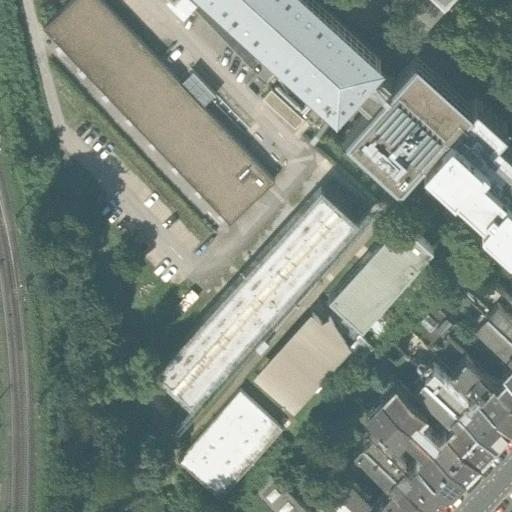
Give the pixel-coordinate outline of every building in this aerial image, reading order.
[(230,223),(274,180),(186,90),(98,0),(75,0),(43,33),(230,223)] [(276,64),(279,60),(211,0),(198,0),(196,4),(192,8),(256,74),(246,85),(256,95),(280,68),(276,64)] [(335,110),(350,94),(373,69),(380,60),(311,0),(211,0),(279,60),(335,110)] [(511,241),(511,150),(498,138),(507,128),(476,102),(472,106),(415,57),(391,83),(381,76),(373,69),(350,94),(354,98),(368,110),(344,138),(400,187),(424,160),(429,165),(484,213),(482,215),(481,217),(481,218),(482,220),(507,242),(508,243),(510,243),(511,242),(511,241)] [(270,85),(261,95),(291,123),(300,113),(270,85)] [(247,340),(358,215),(320,181),(153,370),(190,403),(247,340)] [(389,225),(328,294),(361,323),(433,242),(414,226),(404,238),(389,225)] [(511,321),(496,307),(486,318),(511,342),(511,321)] [(310,311),(256,374),(290,404),(345,342),(328,314),(319,319),(310,311)] [(511,359),(502,370),(506,373),(511,379),(511,342),(486,318),(475,330),(504,357),(507,357),(508,356),(511,358),(511,359)] [(463,358),(451,371),(478,395),(490,382),(463,358)] [(425,374),(422,377),(475,425),(494,442),(503,434),(511,425),(495,411),(492,408),(478,395),(469,405),(465,401),(466,399),(466,398),(432,367),(425,375),(425,374)] [(491,382),(490,382),(478,395),(492,408),(495,411),(511,425),(511,423),(511,379),(506,373),(496,384),(494,382),(491,382)] [(420,381),(413,388),(447,419),(449,419),(449,418),(453,421),(445,430),(459,442),(463,445),(478,460),(485,451),(494,442),(475,425),(422,377),(419,381),(420,381)] [(394,384),(380,399),(448,461),(463,475),(470,468),(478,460),(463,445),(459,442),(445,430),(444,429),(436,438),(417,420),(425,412),(394,384)] [(217,493),(281,423),(239,385),(175,455),(217,493)] [(416,460),(416,461),(431,473),(433,476),(449,490),(456,483),(463,475),(448,461),(380,399),(365,415),(396,442),(403,435),(423,452),(416,460)] [(365,438),(362,442),(414,491),(432,508),(440,499),(449,490),(433,476),(431,473),(416,461),(408,469),(404,465),(404,463),(371,433),(366,438),(365,438)] [(384,495),(385,496),(398,508),(400,510),(402,511),(427,511),(432,508),(414,491),(362,442),(358,446),(353,451),(386,483),(387,483),(388,482),(392,486),(384,495)] [(306,511),(307,511),(267,473),(251,489),(273,511),(306,511)] [(347,482),(337,493),(356,511),(402,511),(400,510),(398,508),(385,496),(371,510),(366,505),(367,504),(368,501),(347,482)] [(356,511),(337,493),(334,490),(326,499),(338,511),(356,511)]
